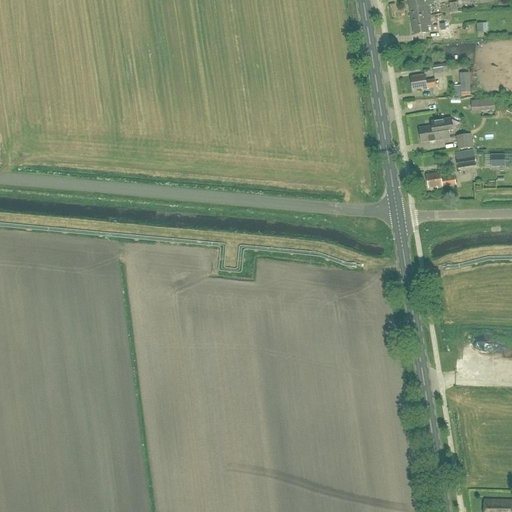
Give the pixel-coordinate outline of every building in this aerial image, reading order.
[(412,19),(431,16),(429,6),(424,6),(423,0),(422,0),(409,2),(412,19)] [(457,4),(450,4),(451,14),(458,14),(457,4)] [(431,16),(412,19),(415,35),(429,33),(428,27),(432,26),(431,16)] [(435,74),(448,72),(447,65),(434,67),(435,74)] [(460,74),(462,94),(471,93),(470,74),(460,74)] [(426,82),(425,76),(411,78),(413,91),(421,89),(422,91),(427,90),(427,89),(436,88),(435,80),(426,82)] [(472,114),(482,114),(482,112),(496,111),(495,100),(472,102),(472,114)] [(435,141),(450,139),(449,132),(453,131),(451,120),(432,123),(432,127),(419,129),(422,143),(430,141),(430,143),(435,142),(435,141)] [(459,151),(473,148),(472,135),(457,137),(459,151)] [(491,168),(506,167),(506,155),(491,155),(491,168)] [(476,167),(475,158),(457,160),(458,169),(476,167)] [(441,180),(440,174),(427,176),(429,189),(437,188),(437,189),(443,189),(442,187),(456,185),(455,178),(441,180)] [(511,511),(511,501),(485,500),(483,511),(511,511)]
